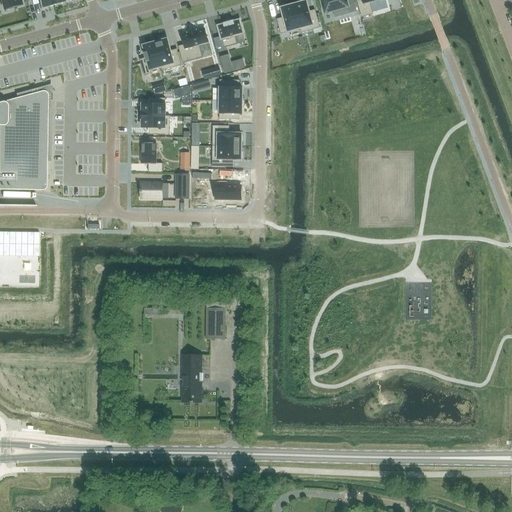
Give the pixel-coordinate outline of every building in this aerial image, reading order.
[(37,0),(41,9),(41,8),(49,6),(49,7),(53,6),(51,0),(37,0)] [(298,3),(293,5),(300,29),(299,29),(300,31),(312,28),(313,30),(320,28),(316,14),(310,15),(306,1),(305,2),(304,0),(298,2),(298,3)] [(320,0),(325,13),(347,7),(349,14),(356,12),(353,0),(320,0)] [(356,0),(361,18),(373,14),(369,3),(379,0),(356,0)] [(283,18),(276,20),(280,34),(299,29),(300,29),(293,5),(281,8),(283,18)] [(224,24),(217,26),(221,40),(222,40),(224,48),(237,44),(234,36),(243,34),(239,20),(232,22),(230,22),(231,23),(226,24),(225,23),(224,24)] [(179,50),(183,63),(202,58),(199,46),(208,43),(204,30),(196,32),(196,31),(188,34),(181,36),(185,48),(179,50)] [(167,39),(154,43),(162,71),(181,66),(178,53),(171,55),(167,39)] [(140,63),(144,76),(151,74),(150,70),(160,67),(161,71),(162,71),(154,43),(143,46),(145,55),(144,55),(146,62),(140,63)] [(271,43),(271,59),(283,59),(283,43),(271,43)] [(219,80),(219,100),(242,100),(242,88),(237,88),(237,81),(219,80)] [(0,190),(42,191),(43,191),(43,190),(44,190),(45,190),(45,189),(46,189),(46,188),(46,187),(47,187),(47,186),(48,96),(48,95),(48,94),(47,94),(47,93),(47,92),(46,92),(45,91),(44,91),(43,91),(42,91),(41,91),(0,102),(0,190)] [(142,104),(142,116),(165,117),(165,99),(149,98),(149,105),(142,104)] [(219,100),(219,120),(237,120),(237,114),(242,114),(242,100),(219,100)] [(142,116),(142,128),(149,128),(149,135),(164,135),(165,117),(142,116)] [(212,126),(212,147),(241,147),(241,142),(243,142),(243,135),(241,135),(241,134),(226,134),(226,126),(212,126)] [(141,143),(141,164),(148,165),(148,173),(162,173),(162,164),(156,164),(156,144),(141,143)] [(212,147),(212,168),(225,168),(225,160),(241,160),(241,159),(243,159),(243,153),(241,153),(241,147),(212,147)] [(176,175),(175,199),(188,199),(189,175),(176,175)] [(232,186),(232,178),(212,178),(212,187),(216,187),(215,200),(240,200),(241,186),(232,186)] [(140,190),(140,192),(141,192),(140,199),(162,199),(162,184),(141,184),(141,190),(140,190)] [(0,232),(0,256),(39,257),(39,233),(0,232)] [(225,340),(226,309),(206,309),(206,340),(225,340)] [(201,403),(202,355),(182,355),(181,402),(201,403)]
